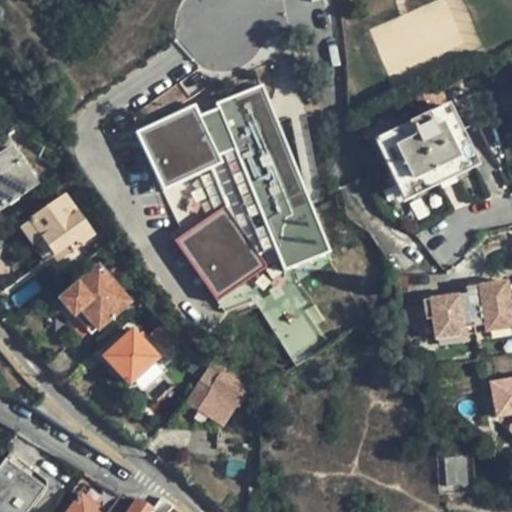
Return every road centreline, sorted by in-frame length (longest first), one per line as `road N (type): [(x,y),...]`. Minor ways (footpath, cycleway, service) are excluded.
road 1 (residential): [(157,472),(41,380),(0,326)]
road 2 (residential): [(157,472),(127,486),(0,409)]
